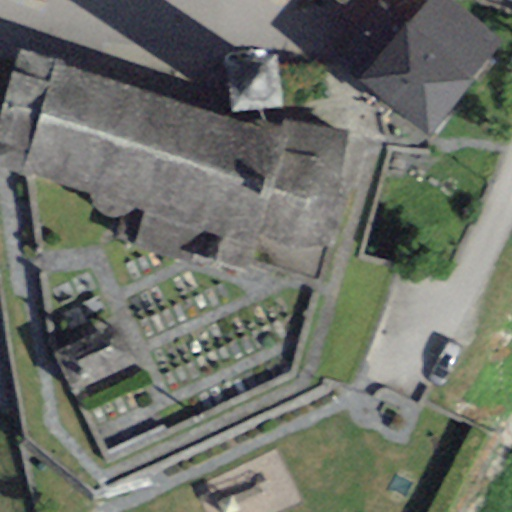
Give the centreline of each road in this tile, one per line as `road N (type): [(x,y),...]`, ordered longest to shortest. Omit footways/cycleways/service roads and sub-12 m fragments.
road 1 (residential): [(184,43),(312,34),(372,0)]
road 2 (residential): [(184,43),(0,22)]
